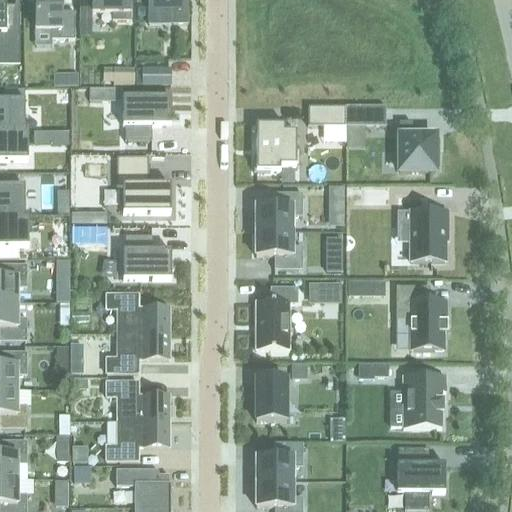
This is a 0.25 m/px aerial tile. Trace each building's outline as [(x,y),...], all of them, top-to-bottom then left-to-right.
[(75,43),(75,15),(62,15),(61,0),(35,0),(36,16),(36,34),(45,34),(52,34),(52,39),(52,43),(63,43),(75,43)] [(92,5),(81,5),(81,21),(92,21),(92,17),(99,17),(112,17),(112,25),(120,25),(131,25),(131,24),(131,2),(131,0),(91,0),(92,2),(92,5)] [(187,0),(148,0),(149,12),(152,12),(173,12),(173,28),(180,27),(188,27),(187,0)] [(0,65),(19,66),(19,49),(19,29),(6,29),(6,21),(6,6),(0,6),(0,65)] [(135,28),(135,41),(152,40),(152,27),(135,28)] [(171,85),(171,72),(143,72),(143,84),(143,88),(155,88),(171,88),(171,85)] [(127,75),(114,75),(114,84),(114,85),(124,85),(134,85),(134,75),(129,75),(127,75)] [(79,90),(79,78),(67,78),(67,90),(79,90)] [(25,91),(4,91),(4,99),(25,99),(25,91)] [(102,104),(102,91),(90,91),(89,104),(102,104)] [(166,130),(166,122),(171,122),(171,101),(123,101),(123,130),(125,130),(125,145),(152,145),(152,130),(166,130)] [(0,134),(28,134),(25,134),(25,104),(3,104),(0,104),(0,103),(0,134)] [(345,130),(345,111),(321,111),(308,111),(308,130),(329,130),(345,130)] [(385,111),(345,111),(345,130),(385,130),(385,111)] [(435,156),(435,140),(412,140),(412,126),(399,126),(399,140),(399,176),(419,176),(435,176),(435,172),(439,172),(439,156),(435,156)] [(269,128),(256,128),(256,142),(257,142),(256,160),(254,160),(254,176),(270,176),(281,176),(281,170),(296,170),(296,171),(299,171),(299,170),(299,154),(296,154),(296,135),(285,135),(285,128),(269,128)] [(28,134),(0,134),(0,165),(28,165),(28,134)] [(68,137),(36,137),(36,149),(52,149),(68,149),(68,137)] [(149,161),(117,161),(117,190),(123,190),(123,218),(171,218),(171,197),(166,197),(166,188),(149,188),(149,161)] [(0,220),(28,221),(28,219),(25,219),(25,189),(3,190),(0,190),(0,220)] [(344,192),(329,192),(329,208),(344,208),(344,192)] [(270,210),(256,210),(256,235),(292,235),(292,221),(302,221),(302,197),(290,197),(274,197),(274,203),(274,210),(270,210)] [(68,208),(57,208),(57,218),(68,218),(68,208)] [(448,215),(397,215),(397,229),(411,229),(411,266),(445,266),(445,234),(448,234),(448,215)] [(107,217),(71,217),(71,229),(107,229),(107,217)] [(367,257),(359,218),(322,226),(330,265),(367,257)] [(28,221),(0,220),(0,251),(29,251),(28,221)] [(84,248),(84,231),(71,231),(71,248),(84,248)] [(292,235),(256,235),(256,236),(256,261),(265,261),(274,261),(274,267),(274,274),(288,274),(302,274),(302,251),(293,251),(292,235)] [(124,255),(123,255),(123,256),(123,284),(126,284),(144,284),(170,284),(171,284),(171,270),(171,266),(171,263),(171,255),(166,255),(157,255),(152,255),(152,248),(152,240),(126,240),(125,240),(125,241),(125,247),(125,255),(124,255)] [(342,265),(327,265),(327,276),(342,276),(342,265)] [(27,278),(27,269),(12,269),(0,268),(0,307),(17,307),(17,305),(17,292),(24,292),(27,292),(27,278)] [(367,286),(349,286),(349,301),(367,301),(367,286)] [(325,289),(312,289),(312,306),(325,306),(325,289)] [(63,290),(57,290),(57,307),(61,307),(70,307),(70,290),(63,290)] [(289,355),(289,308),(298,308),(298,291),(270,291),(270,307),(256,307),(256,355),(289,355)] [(446,322),(446,306),(438,306),(430,306),(430,297),(430,291),(408,291),(396,291),(396,307),(396,323),(403,323),(410,323),(411,355),(422,355),(427,355),(439,355),(444,355),(444,347),(444,337),(447,337),(447,334),(447,326),(444,326),(444,322),(446,322)] [(170,337),(170,311),(138,311),(138,298),(106,298),(106,313),(117,313),(117,337),(170,337)] [(27,332),(27,322),(24,322),(17,322),(17,307),(0,307),(0,345),(24,345),(27,346),(27,332)] [(70,307),(61,307),(61,317),(70,317),(70,307)] [(170,363),(170,337),(117,337),(117,361),(106,361),(106,377),(138,377),(138,363),(170,363)] [(70,350),(58,350),(58,374),(70,374),(70,350)] [(27,367),(27,356),(0,356),(0,394),(17,395),(17,393),(17,380),(23,380),(27,380),(27,367)] [(83,361),(71,361),(71,376),(83,376),(83,361)] [(308,367),(292,367),(292,382),(308,382),(308,367)] [(389,368),(360,368),(360,381),(389,380),(389,368)] [(443,417),(443,405),(442,405),(442,400),(442,397),(443,397),(445,397),(446,390),(446,381),(427,381),(407,381),(407,395),(407,415),(403,415),(403,424),(403,433),(419,433),(430,433),(441,433),(441,426),(441,417),(443,417)] [(287,426),(287,383),(256,383),(256,426),(287,426)] [(86,384),(73,384),(73,394),(86,394),(86,384)] [(170,426),(170,400),(138,400),(138,386),(106,386),(106,401),(117,401),(117,426),(170,426)] [(27,420),(27,410),(22,410),(17,410),(17,395),(0,394),(0,433),(17,433),(22,433),(27,433),(27,420)] [(170,451),(170,426),(117,426),(117,450),(106,450),(106,465),(138,465),(138,451),(170,451)] [(64,429),(58,434),(58,438),(61,438),(70,438),(70,429),(64,429)] [(344,436),(332,436),(332,437),(332,443),(332,444),(340,444),(344,444),(344,443),(344,437),(344,436)] [(61,439),(58,439),(58,452),(70,452),(70,439),(61,439)] [(0,483),(17,484),(27,483),(27,468),(27,457),(27,445),(0,444),(0,483)] [(275,461),(257,461),(257,486),(293,487),(293,472),(302,472),(302,447),(275,447),(275,455),(275,461)] [(429,460),(429,453),(413,452),(398,452),(398,462),(398,468),(397,468),(397,483),(397,497),(405,497),(404,511),(428,511),(429,506),(429,497),(445,497),(445,483),(445,468),(429,468),(429,460)] [(90,470),(74,470),(74,487),(90,487),(90,470)] [(171,511),(171,487),(169,487),(169,483),(169,479),(164,479),(158,479),(158,474),(137,474),(116,474),(116,482),(116,491),(125,491),(135,491),(135,503),(134,511),(171,511)] [(27,511),(27,510),(27,498),(17,498),(17,484),(0,483),(0,511),(27,511)] [(70,486),(57,486),(57,499),(70,499),(70,486)] [(293,501),(293,487),(257,486),(256,511),(274,511),(302,511),(302,501),(293,501)]
